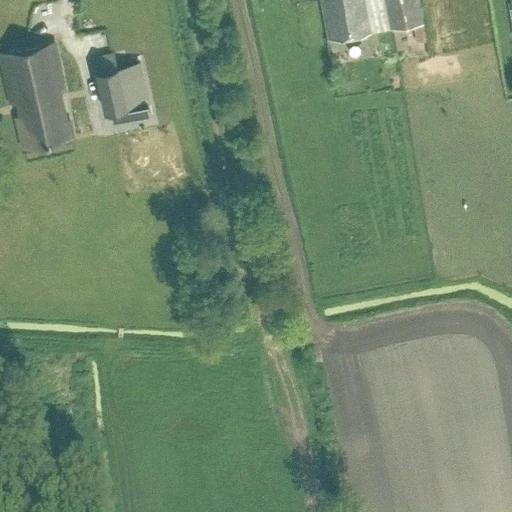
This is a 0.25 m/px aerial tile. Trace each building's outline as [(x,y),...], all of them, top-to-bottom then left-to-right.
[(320,0),(327,37),(369,30),(364,0),(320,0)] [(417,0),(384,0),(389,24),(421,19),(417,0)] [(0,22),(12,21),(11,10),(0,11),(0,22)] [(50,37),(0,49),(0,54),(11,101),(15,100),(18,113),(15,114),(15,116),(23,146),(26,145),(74,133),(71,120),(70,117),(67,118),(65,111),(60,90),(66,88),(64,81),(61,68),(55,43),(52,43),(50,37)] [(142,59),(98,68),(107,109),(150,99),(142,59)]
